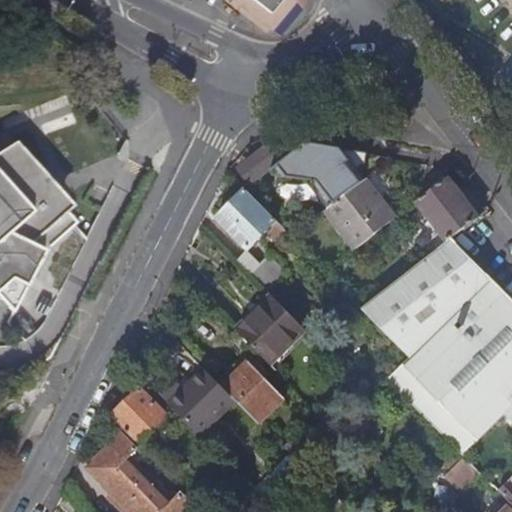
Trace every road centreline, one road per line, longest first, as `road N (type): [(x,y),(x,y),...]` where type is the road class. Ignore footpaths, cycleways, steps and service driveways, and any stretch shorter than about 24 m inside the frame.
road 1 (residential): [(240,98),(207,142),(16,511)]
road 2 (secondary): [(368,3),(511,194)]
road 3 (secondary): [(66,0),(240,98)]
road 4 (secondary): [(277,66),(138,0)]
